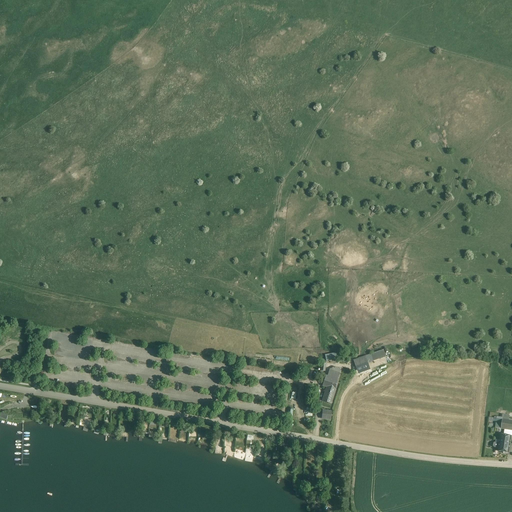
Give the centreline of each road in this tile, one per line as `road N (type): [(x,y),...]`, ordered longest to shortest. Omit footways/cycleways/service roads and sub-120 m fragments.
road 1 (residential): [(0,386),(437,460),(511,465)]
road 2 (unknown): [(97,384),(225,405)]
road 3 (unknown): [(101,367),(228,388)]
road 4 (unknown): [(105,347),(231,369)]
